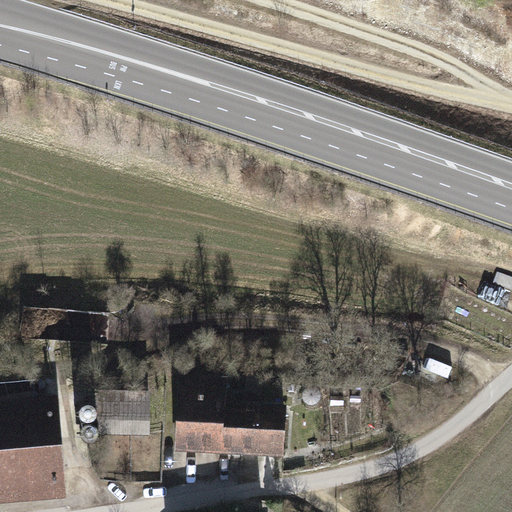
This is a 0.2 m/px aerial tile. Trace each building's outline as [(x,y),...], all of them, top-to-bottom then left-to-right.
[(227,380),(183,377),(178,448),(283,454),(286,413),(225,409),(227,380)] [(151,393),(101,393),(101,418),(151,418),(151,393)] [(54,399),(0,403),(0,488),(61,484),(54,399)] [(91,408),(87,408),(83,410),(81,413),(80,417),(81,421),(83,424),(87,425),(91,425),(94,424),(97,421),(98,417),(97,413),(94,410),(91,408)] [(93,427),(89,427),(85,429),(83,432),(82,436),(83,440),(85,443),(89,444),(93,444),(96,443),(99,440),(100,436),(99,432),(96,429),(93,427)]
